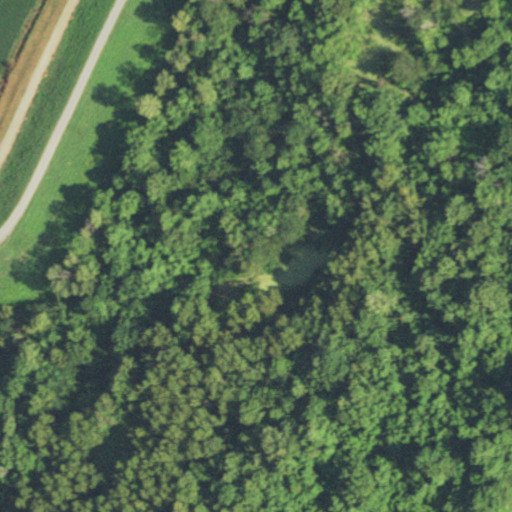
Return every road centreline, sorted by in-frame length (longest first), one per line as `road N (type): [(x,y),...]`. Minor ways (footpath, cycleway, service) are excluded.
road 1 (track): [(0,240),(33,199),(129,0)]
road 2 (residential): [(0,152),(74,0)]
